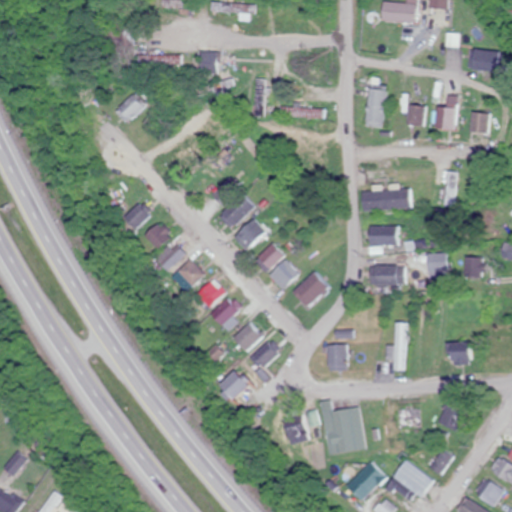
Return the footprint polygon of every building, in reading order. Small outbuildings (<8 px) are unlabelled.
[(138,70),(182,70),(182,55),(138,55),(138,70)] [(382,127),(388,88),(370,85),(364,125),(382,127)] [(456,105),(437,104),(435,128),(454,130),(456,105)] [(407,125),(424,125),(424,105),(407,105),(407,125)] [(488,133),(491,113),(472,111),(469,131),(488,133)] [(412,209),(412,190),(371,190),(371,210),(412,209)] [(267,232),(254,219),(234,238),(247,252),(267,232)] [(401,226),(369,226),(369,246),(401,246),(401,226)] [(503,261),(511,260),(511,242),(503,242),(503,261)] [(285,256),(273,243),(254,261),(267,274),(285,256)] [(173,265),(186,257),(182,250),(169,258),(173,265)] [(449,271),(449,253),(427,253),(427,271),(449,271)] [(188,292),(206,275),(190,258),(172,276),(188,292)] [(269,275),(282,289),(291,281),(278,267),(269,275)] [(330,287),(315,271),(293,292),(308,308),(330,287)] [(226,293),(214,281),(194,301),(207,312),(226,293)] [(223,327),(238,311),(227,301),(212,317),(223,327)] [(407,322),(395,322),(395,370),(407,370),(407,322)] [(262,337),(251,323),(233,338),(244,352),(262,337)] [(502,339),(481,347),(488,365),(509,357),(502,339)] [(472,341),(448,342),(448,363),(473,363),(472,341)] [(263,369),(277,353),(265,342),(251,357),(263,369)] [(328,371),(348,371),(348,344),(328,344),(328,371)] [(246,390),(238,373),(221,381),(229,398),(246,390)] [(367,448),(360,406),(339,410),(346,452),(367,448)] [(420,428),(420,407),(394,407),(394,428),(420,428)] [(490,472),(511,486),(511,463),(501,456),(490,472)] [(419,499),(435,483),(409,458),(393,474),(419,499)] [(493,509),(505,493),(485,477),(473,493),(493,509)] [(38,511),(53,511),(64,497),(55,490),(38,511)] [(458,511),(490,511),(468,497),(458,511)] [(393,511),(396,510),(387,499),(376,507),(379,511),(393,511)]
